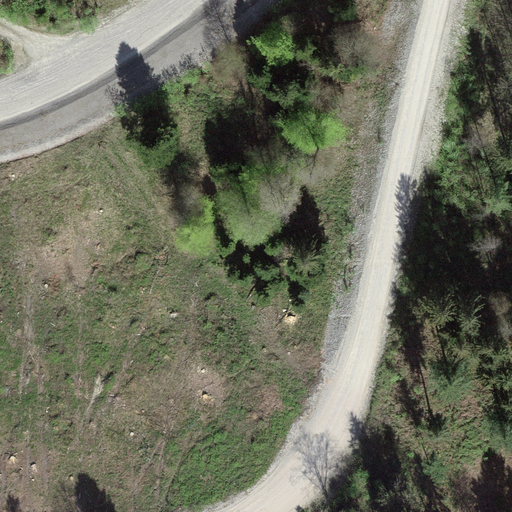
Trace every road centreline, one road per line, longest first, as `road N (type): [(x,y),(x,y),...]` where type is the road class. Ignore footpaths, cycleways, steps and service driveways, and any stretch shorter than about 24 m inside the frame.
road 1 (track): [(250,511),(302,473),(346,369),(434,0)]
road 2 (track): [(180,0),(56,87),(0,102)]
